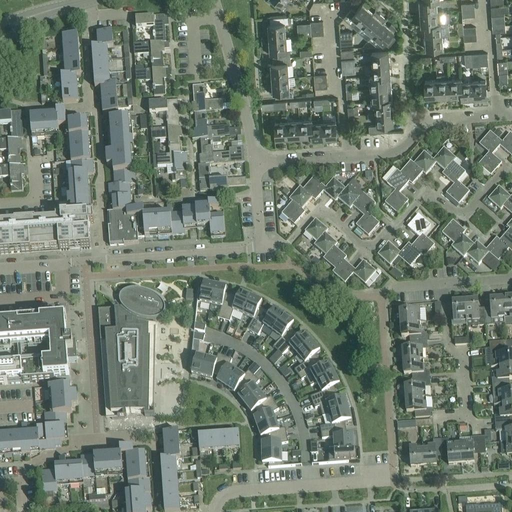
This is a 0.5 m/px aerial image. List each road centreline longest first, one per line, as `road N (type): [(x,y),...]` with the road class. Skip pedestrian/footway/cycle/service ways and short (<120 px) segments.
road 1 (residential): [(511,172),(506,167),(457,215),(420,192),(371,246),(317,212),(286,245),(261,247)]
road 2 (residential): [(255,164),(385,152),(445,117),(511,115)]
road 3 (residential): [(214,511),(218,497),(252,489),(377,477),(407,490),(447,489)]
road 4 (residential): [(84,15),(104,259)]
road 5 (residential): [(30,468),(79,444),(154,440),(158,511)]
road 6 (residential): [(255,164),(213,0)]
road 7 (residential): [(104,259),(261,247)]
road 8 (residential): [(390,289),(511,276)]
